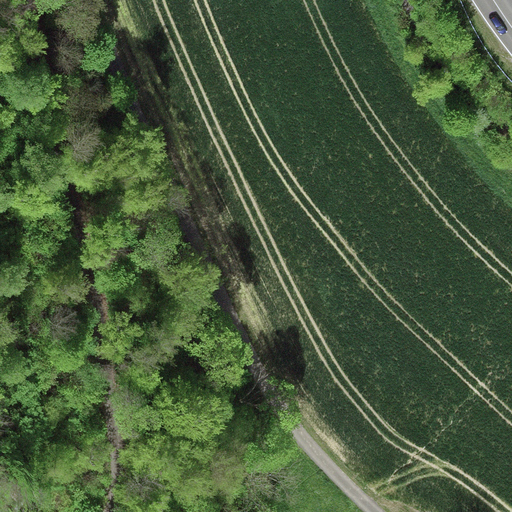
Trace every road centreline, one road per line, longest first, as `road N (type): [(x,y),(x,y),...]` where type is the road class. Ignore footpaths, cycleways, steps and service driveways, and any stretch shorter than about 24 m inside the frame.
road 1 (track): [(374,511),(306,442),(253,357),(159,163),(94,0)]
road 2 (track): [(32,0),(104,350),(116,438),(109,511)]
